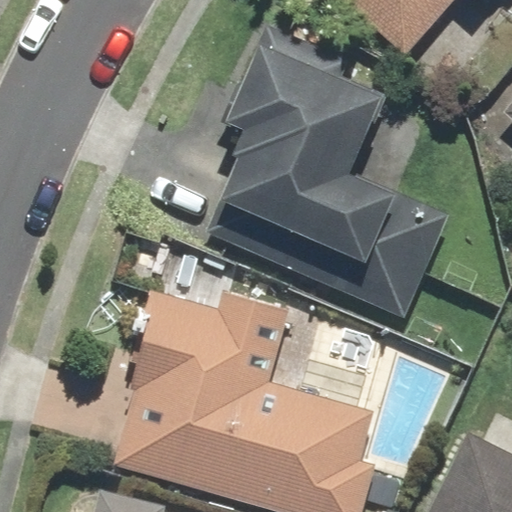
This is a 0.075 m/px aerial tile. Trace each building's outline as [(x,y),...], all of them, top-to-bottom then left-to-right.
[(349,0),(406,51),(451,0),(474,0),(478,3),(480,0),(349,0)] [(343,55),(270,26),(261,50),(248,45),(218,122),(247,133),(203,243),(402,322),(444,216),(424,208),(457,127),(334,78),(343,55)] [(511,97),(497,115),(511,127),(511,97)] [(129,393),(108,473),(254,511),(358,511),(371,466),(358,462),(370,417),(265,390),(285,313),(230,299),(226,311),(142,289),(116,389),(129,393)] [(511,511),(511,464),(461,439),(425,511),(511,511)] [(176,511),(93,494),(89,511),(176,511)]
